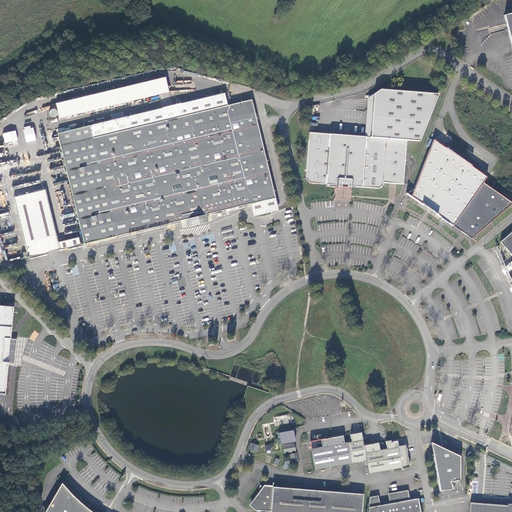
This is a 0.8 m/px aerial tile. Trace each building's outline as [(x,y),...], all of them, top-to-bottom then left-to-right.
[(165,79),(56,104),(59,119),(169,94),(165,79)] [(382,88),(368,99),(365,136),(309,132),(306,178),(310,183),(329,184),(331,185),(342,186),(358,187),(358,186),(381,187),(386,181),(405,182),(408,139),(421,139),(439,92),(382,88)] [(227,107),(224,94),(58,134),(84,245),(124,236),(166,226),(186,222),(186,223),(187,224),(187,227),(207,222),(207,219),(206,217),(250,207),(251,211),(253,219),(277,213),(275,205),(251,102),(227,107)] [(55,110),(53,109),(51,110),(49,111),(49,113),(49,115),(49,116),(51,118),(53,118),(55,118),(56,117),(57,115),(57,114),(57,112),(56,111),(55,110)] [(38,127),(25,130),(27,136),(39,133),(38,127)] [(16,132),(1,135),(2,141),(18,138),(16,132)] [(487,179),(434,142),(411,200),(471,241),(511,205),(483,185),(487,179)] [(40,193),(14,199),(28,258),(80,246),(78,239),(57,244),(45,191),(40,193)] [(511,230),(499,241),(505,248),(511,256),(511,255),(511,230)] [(7,362),(13,362),(14,351),(15,340),(9,339),(12,307),(4,306),(0,305),(0,393),(4,394),(7,362)] [(293,429),(278,432),(280,444),(295,442),(294,435),(293,429)] [(351,441),(348,442),(352,463),(367,460),(369,473),(410,467),(408,455),(406,445),(398,446),(397,441),(392,442),(391,441),(386,442),(387,449),(380,450),(379,443),(371,444),(364,445),(362,433),(350,435),(351,441)] [(343,436),(332,437),(337,466),(352,463),(348,442),(344,443),(343,436)] [(337,466),(332,437),(320,439),(321,446),(311,448),(314,466),(314,470),(337,466)] [(259,445),(251,442),(249,449),(257,452),(259,445)] [(295,443),(283,445),(284,453),(296,451),(295,443)] [(460,456),(431,443),(432,448),(440,491),(452,489),(451,481),(460,480),(460,456)] [(297,453),(289,454),(291,463),(298,461),(297,453)] [(272,456),(266,454),(264,461),(270,463),(272,456)] [(62,482),(45,511),(92,511),(81,504),(62,482)] [(262,490),(251,505),(257,510),(271,511),(270,511),(362,511),(364,494),(350,493),(342,492),(265,486),(262,490)] [(373,496),(369,497),(368,511),(420,511),(418,498),(410,499),(408,490),(404,491),(392,493),(388,494),(390,502),(379,504),(378,495),(373,496)] [(507,506),(470,503),(469,511),(511,511),(511,504),(507,504),(507,506)]
